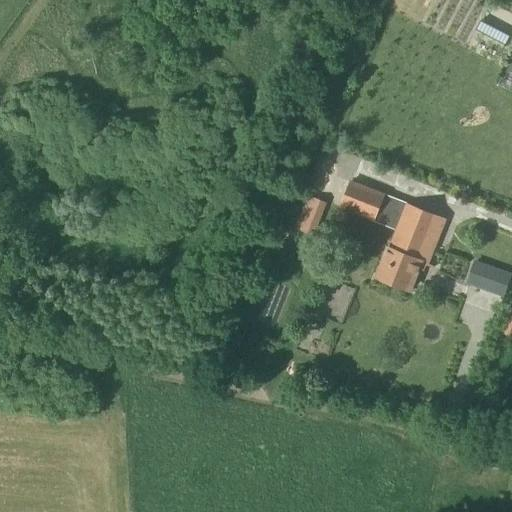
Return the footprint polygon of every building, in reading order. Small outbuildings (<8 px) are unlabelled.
[(504,46),(509,36),(479,21),(474,31),(504,46)] [(440,183),(511,203),(511,162),(451,145),(440,183)] [(322,181),(319,200),(331,201),(334,183),(322,181)] [(428,267),(446,221),(405,205),(385,196),(350,183),(339,209),(372,222),(395,231),(388,249),(376,280),(409,293),(420,264),(428,267)] [(503,298),(511,273),(474,260),(465,285),(503,298)]
